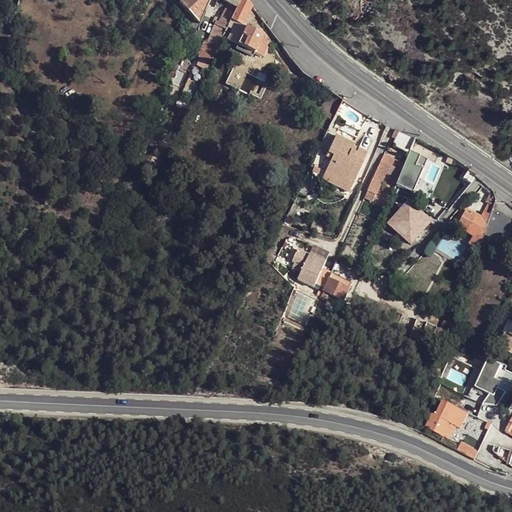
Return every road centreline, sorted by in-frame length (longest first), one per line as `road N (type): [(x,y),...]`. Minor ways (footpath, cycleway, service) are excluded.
road 1 (primary): [(0,402),(340,423),(511,488)]
road 2 (primary): [(511,184),(350,75),(274,0)]
